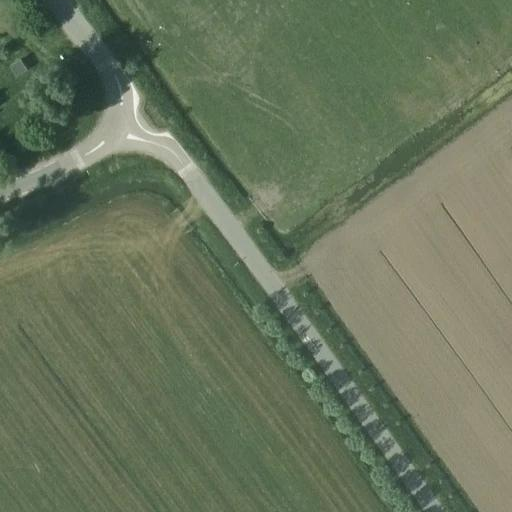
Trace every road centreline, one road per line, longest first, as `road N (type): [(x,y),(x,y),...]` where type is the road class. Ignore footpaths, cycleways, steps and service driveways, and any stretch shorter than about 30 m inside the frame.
road 1 (tertiary): [(434,511),(183,166),(159,144),(116,132)]
road 2 (tertiary): [(116,132),(120,111),(105,65),(54,0)]
road 3 (unclassified): [(0,192),(78,160),(116,132)]
